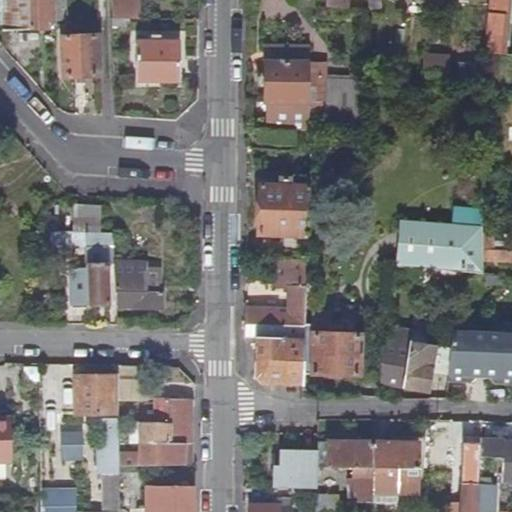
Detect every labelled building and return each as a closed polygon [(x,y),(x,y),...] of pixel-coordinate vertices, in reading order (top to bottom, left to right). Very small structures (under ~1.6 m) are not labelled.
[(1,0),(3,30),(46,29),(46,22),(55,21),(54,0),(1,0)] [(67,21),(66,0),(54,0),(55,21),(67,21)] [(128,20),(127,0),(112,0),(110,0),(111,20),(128,20)] [(325,0),(325,8),(345,9),(345,0),(325,0)] [(484,53),(506,55),(509,15),(488,14),(484,53)] [(61,38),(63,78),(99,76),(97,36),(61,38)] [(136,43),(135,83),(178,82),(178,43),(136,43)] [(307,63),(307,47),(266,47),(266,63),(307,63)] [(483,68),(484,55),(456,53),(455,67),(483,68)] [(450,87),(449,58),(424,57),(422,84),(450,87)] [(306,132),(307,68),(307,63),(266,63),(266,103),(271,103),(271,130),(297,132),(306,132)] [(317,78),(317,68),(307,68),(306,132),(317,132),(317,78)] [(362,135),(365,79),(349,79),(317,78),(317,132),(362,135)] [(296,146),(297,132),(271,130),(258,129),(257,144),(296,146)] [(308,237),(310,187),(260,186),(258,235),(308,237)] [(456,204),(455,220),(480,221),(481,206),(456,204)] [(98,234),(99,209),(73,208),(72,233),(85,233),(98,234)] [(56,217),(48,218),(48,232),(57,232),(56,217)] [(483,262),(483,250),(483,235),(483,229),(401,223),(398,268),(410,269),(421,270),(447,272),(451,272),(459,272),(483,274),(483,262)] [(107,266),(114,266),(112,234),(98,234),(85,233),(72,233),(58,232),(58,249),(86,248),(86,271),(71,271),(72,307),(108,306),(107,266)] [(495,251),(495,236),(483,235),(483,250),(495,251)] [(511,263),(511,251),(495,251),(483,250),(483,262),(511,263)] [(306,289),(307,261),(294,260),(278,259),(277,289),(288,290),(287,314),(279,314),(279,310),(246,309),(246,313),(246,327),(266,327),(282,327),(305,327),(305,326),(306,299),(306,289)] [(145,293),(145,269),(145,267),(114,266),(116,309),(161,310),(160,294),(157,294),(145,293)] [(157,294),(157,269),(145,269),(145,293),(157,294)] [(410,269),(409,277),(446,280),(447,272),(421,270),(410,269)] [(416,307),(413,325),(427,327),(430,308),(416,307)] [(305,334),(303,375),(312,375),(313,335),(313,326),(305,326),(305,327),(305,334)] [(303,375),(305,334),(305,327),(282,327),(281,339),(266,339),(266,327),(246,327),(245,339),(257,340),(256,378),(262,385),(303,385),(303,375)] [(281,339),(282,327),(266,327),(266,339),(281,339)] [(480,329),(453,328),(448,381),(469,382),(476,376),(491,377),(495,383),(511,384),(511,330),(494,330),(489,335),(484,335),(480,329)] [(422,368),(425,348),(427,334),(390,329),(390,341),(381,341),(379,386),(428,392),(431,371),(431,369),(422,368)] [(359,377),(360,341),(360,336),(313,335),(312,375),(359,377)] [(445,374),(448,351),(425,348),(422,368),(431,369),(431,371),(445,374)] [(146,401),(146,367),(117,366),(118,401),(146,401)] [(114,415),(113,378),(75,378),(75,416),(114,415)] [(191,465),(191,400),(154,400),(154,425),(138,425),(138,429),(128,429),(128,451),(139,450),(140,467),(191,465)] [(11,418),(0,418),(0,463),(12,463),(11,418)] [(417,487),(417,443),(398,443),(398,437),(392,438),(392,443),(373,443),(372,479),(372,493),(397,493),(397,487),(417,487)] [(63,458),(81,458),(81,438),(63,438),(63,458)] [(478,484),(479,458),(480,439),(464,439),(462,483),(478,484)] [(511,481),(511,443),(504,443),(504,440),(480,439),(479,458),(502,459),(500,481),(511,481)] [(326,468),(327,443),(318,443),(317,455),(317,468),(326,468)] [(372,479),(373,443),(327,443),(326,468),(353,468),(352,478),(372,479)] [(316,487),(317,468),(317,455),(280,455),(280,471),(273,471),(273,486),(316,487)] [(103,511),(119,511),(119,476),(103,476),(103,511)] [(460,483),(458,511),(476,511),(478,484),(462,483),(460,483)] [(194,511),(195,488),(152,489),(153,509),(147,509),(147,511),(194,511)] [(511,511),(511,498),(511,491),(500,490),(499,511),(511,511)] [(81,511),(81,494),(41,494),(40,511),(81,511)] [(353,511),(354,503),(337,503),(337,498),(316,497),(316,511),(353,511)]
